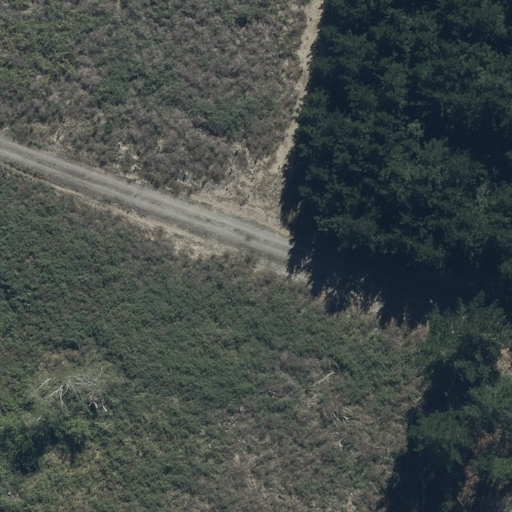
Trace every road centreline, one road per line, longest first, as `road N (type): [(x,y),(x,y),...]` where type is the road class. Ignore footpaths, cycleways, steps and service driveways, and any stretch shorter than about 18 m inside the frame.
road 1 (track): [(0,152),(209,234),(511,372)]
road 2 (track): [(281,0),(209,234)]
